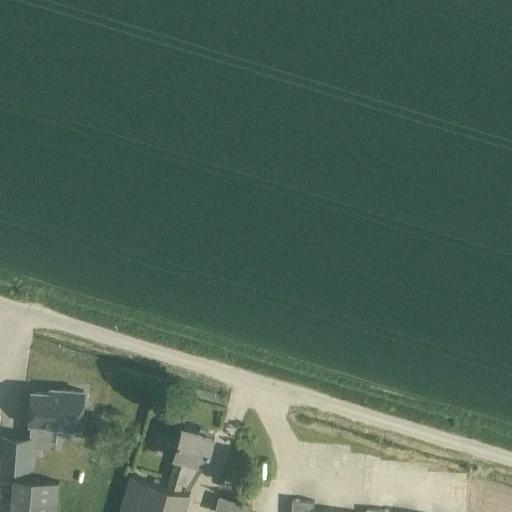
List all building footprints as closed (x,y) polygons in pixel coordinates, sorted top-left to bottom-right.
[(31,424),(30,438),(32,438),(31,446),(56,448),(58,426),(58,421),(82,423),(85,391),(58,389),(58,393),(33,391),(30,424),(31,424)] [(184,511),(191,491),(181,488),(189,460),(206,465),(210,454),(215,435),(184,426),(176,455),(178,456),(169,485),(132,474),(121,511),(184,511)] [(5,436),(3,466),(30,467),(31,446),(32,438),(30,438),(5,436)] [(58,511),(59,503),(12,500),(11,511),(58,511)] [(221,500),(217,511),(249,511),(251,508),(221,500)] [(314,511),(315,501),(293,500),(291,511),(314,511)]
